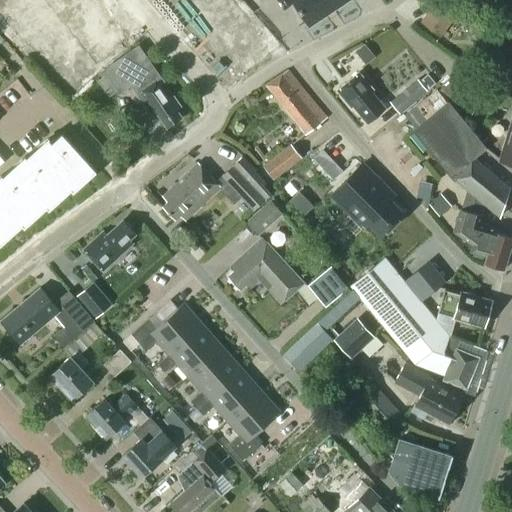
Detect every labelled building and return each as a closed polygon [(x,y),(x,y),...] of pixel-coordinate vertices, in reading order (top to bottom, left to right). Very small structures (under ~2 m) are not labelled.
[(92,0),(63,0),(61,3),(88,34),(108,17),(92,0)] [(179,0),(187,9),(197,0),(179,0)] [(224,0),(218,0),(198,19),(220,44),(254,13),(247,6),(237,15),(224,0)] [(348,0),(292,0),(310,26),(348,0)] [(441,36),(461,9),(462,8),(452,0),(437,0),(421,21),(422,22),(441,36)] [(504,36),(511,20),(471,0),(468,0),(461,14),(504,36)] [(61,3),(41,20),(69,51),(88,34),(61,3)] [(254,13),(220,44),(242,68),(266,47),(251,30),(260,21),(254,13)] [(41,20),(22,38),(50,69),(69,51),(41,20)] [(107,40),(100,47),(108,57),(116,50),(107,40)] [(184,108),(163,77),(161,75),(157,69),(139,44),(103,70),(120,94),(133,85),(138,91),(153,113),(157,110),(169,128),(184,118),(180,111),(184,108)] [(365,44),(356,52),(367,64),(376,57),(365,44)] [(100,47),(92,54),(101,63),(108,57),(100,47)] [(268,85),(308,135),(328,118),(290,71),(268,85)] [(372,90),(374,89),(361,72),(340,90),(353,106),(355,104),(370,122),(387,108),(372,90)] [(69,74),(62,81),(70,90),(78,84),(69,74)] [(399,116),(435,86),(424,74),(389,104),(399,116)] [(470,91),(457,75),(441,88),(454,104),(470,91)] [(404,117),(414,130),(457,182),(475,197),(472,213),(461,209),(454,232),(473,245),(471,252),(487,257),(485,264),(504,270),(511,243),(511,237),(495,232),(496,229),(480,223),(482,216),(481,216),(484,204),(499,216),(509,189),(473,160),(487,149),(438,89),(404,117)] [(511,124),(501,161),(511,164),(511,124)] [(65,135),(54,145),(49,140),(37,151),(74,190),(76,193),(99,172),(65,135)] [(133,151),(137,158),(149,149),(141,138),(134,143),(133,151)] [(263,166),(274,180),(302,159),(290,144),(263,166)] [(51,210),(74,190),(37,151),(27,160),(25,159),(14,169),(49,208),(51,210)] [(343,172),(323,151),(314,161),(334,181),(343,172)] [(243,156),(221,176),(254,211),(271,195),(263,186),(266,183),(255,172),(256,170),(243,156)] [(164,196),(169,202),(164,207),(176,220),(181,215),(186,220),(222,187),(200,163),(164,196)] [(363,163),(332,193),(364,225),(369,220),(382,234),(403,213),(371,181),(376,177),(363,163)] [(27,228),(49,208),(14,169),(3,179),(2,177),(0,178),(0,199),(24,226),(25,225),(27,228)] [(442,194),(430,204),(440,217),(453,207),(442,194)] [(24,226),(0,199),(0,242),(0,243),(2,245),(24,226)] [(258,238),(283,215),(271,202),(246,225),(258,238)] [(137,234),(124,221),(108,236),(104,232),(85,250),(104,271),(134,244),(131,240),(137,234)] [(303,283),(263,238),(231,267),(235,271),(229,276),(242,289),(247,284),(251,288),(260,279),(281,303),(303,283)] [(387,256),(352,284),(416,362),(433,369),(446,375),(445,379),(467,388),(478,357),(457,349),(461,339),(451,335),(387,256)] [(325,308),(347,289),(330,269),(308,287),(325,308)] [(418,269),(408,277),(424,297),(434,289),(418,269)] [(56,316),(67,328),(54,338),(62,348),(94,322),(72,295),(58,307),(42,288),(1,322),(20,345),(56,316)] [(299,370),(333,339),(325,330),(361,297),(352,288),(283,354),(299,370)] [(454,317),(485,326),(492,302),(446,288),(440,306),(455,311),(454,317)] [(107,297),(90,311),(96,318),(113,304),(107,297)] [(171,353),(202,325),(184,304),(158,327),(150,318),(132,334),(141,343),(147,350),(159,340),(171,353)] [(357,317),(333,339),(335,340),(352,359),(374,338),(375,337),(357,317)] [(89,362),(81,353),(104,332),(95,323),(64,351),(71,358),(51,375),(74,401),(94,383),(81,369),(89,362)] [(178,362),(190,376),(222,348),(202,325),(171,353),(159,364),(166,372),(178,362)] [(141,343),(132,334),(124,341),(132,351),(141,343)] [(222,348),(190,376),(203,390),(191,400),(198,408),(241,369),(222,348)] [(116,376),(132,361),(121,349),(104,364),(116,376)] [(463,396),(429,378),(430,376),(405,363),(395,382),(420,395),(412,410),(424,416),(426,411),(449,424),(463,396)] [(217,407),(229,419),(261,391),(241,369),(198,408),(203,414),(206,417),(217,407)] [(168,374),(161,381),(170,390),(177,383),(168,374)] [(402,418),(371,382),(352,399),(368,418),(372,414),(387,432),(402,418)] [(261,391),(229,419),(241,434),(230,444),(244,460),(262,445),(254,436),(280,413),(261,391)] [(130,412),(142,425),(150,418),(127,393),(112,407),(105,399),(88,415),(108,438),(125,422),(122,419),(130,412)] [(198,408),(190,415),(195,421),(203,414),(198,408)] [(150,418),(142,425),(135,431),(142,439),(124,455),(143,477),(162,460),(161,459),(176,445),(151,417),(150,418)] [(183,421),(174,429),(183,440),(192,431),(183,421)] [(212,435),(203,443),(206,447),(216,439),(212,435)] [(384,463),(391,465),(389,469),(403,485),(439,497),(452,455),(399,438),(395,452),(388,450),(384,463)] [(212,453),(199,464),(183,479),(190,486),(169,505),(175,511),(188,511),(192,509),(194,511),(203,511),(222,495),(211,482),(226,468),(212,453)] [(395,511),(369,487),(344,511),(395,511)] [(316,498),(311,493),(298,504),(305,511),(331,511),(318,497),(316,498)] [(33,511),(25,503),(14,511),(2,511),(0,509),(0,511),(33,511)]
